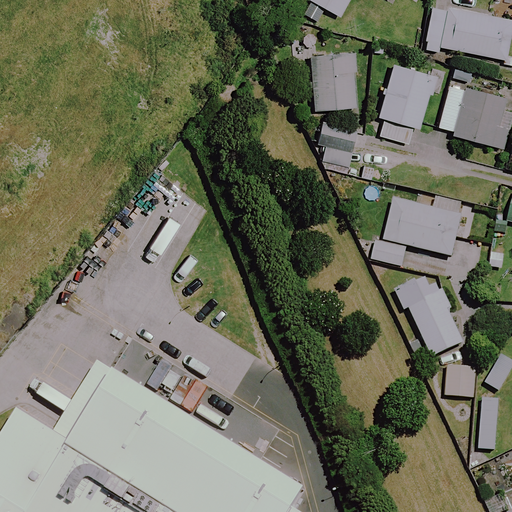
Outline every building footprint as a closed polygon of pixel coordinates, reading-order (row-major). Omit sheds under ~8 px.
[(352,0),(311,0),(310,1),(342,19),(352,0)] [(500,60),(499,64),(511,66),(511,19),(450,6),(449,11),(434,7),(425,50),(442,54),(443,48),(500,60)] [(358,52),(312,56),(318,113),(360,109),(357,73),(360,72),(358,52)] [(381,116),(386,118),(381,135),(411,144),(416,128),(423,130),(440,77),(398,63),(381,116)] [(468,88),(467,91),(452,87),(441,128),(456,132),(455,136),(506,150),(511,129),(503,127),(510,99),(468,88)] [(359,131),(324,122),(319,145),(327,147),(323,162),(350,168),(359,131)] [(398,199),(388,241),(455,257),(466,215),(398,199)] [(411,250),(378,242),(374,262),(406,269),(411,250)] [(480,246),(468,243),(464,269),(476,271),(480,246)] [(398,290),(408,312),(414,309),(435,356),(466,343),(452,310),(454,308),(446,290),(444,292),(441,286),(436,288),(431,278),(422,282),(421,280),(398,290)] [(446,396),(477,399),(479,368),(449,365),(446,396)] [(271,511),(285,490),(83,367),(38,441),(2,419),(0,422),(0,511),(271,511)]
